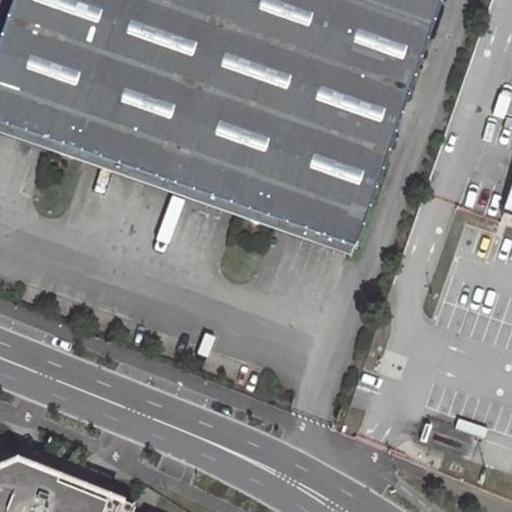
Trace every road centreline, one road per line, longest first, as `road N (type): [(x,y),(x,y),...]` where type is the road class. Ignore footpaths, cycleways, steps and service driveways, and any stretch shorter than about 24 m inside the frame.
road 1 (tertiary): [(380,511),(334,478),(77,395)]
road 2 (tertiary): [(77,395),(292,511)]
